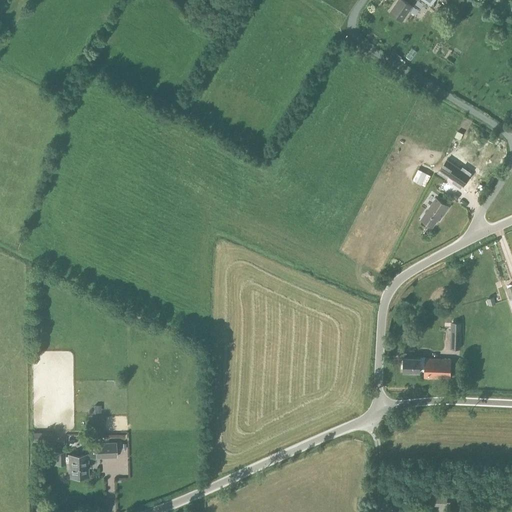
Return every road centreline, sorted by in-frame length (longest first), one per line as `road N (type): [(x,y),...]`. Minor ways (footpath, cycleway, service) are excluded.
road 1 (unclassified): [(378,412),(155,511)]
road 2 (unclassified): [(511,142),(362,45),(351,18),(361,0)]
road 3 (unclassified): [(378,412),(390,291),(474,237)]
road 4 (unclassified): [(378,412),(415,402),(511,405)]
